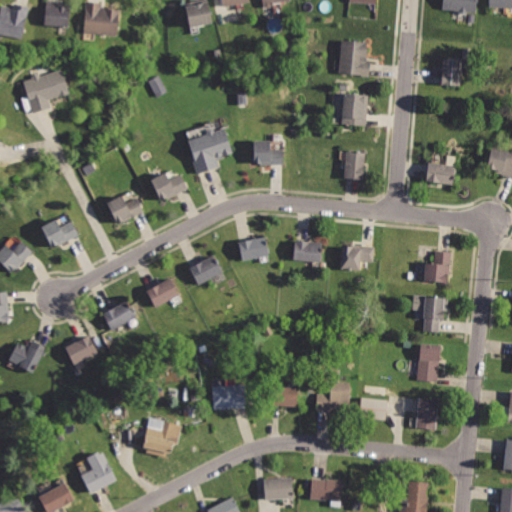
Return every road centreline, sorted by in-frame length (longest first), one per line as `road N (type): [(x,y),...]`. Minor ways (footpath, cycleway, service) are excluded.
road 1 (residential): [(493,225),(239,204),(58,297)]
road 2 (residential): [(131,511),(254,448),(285,442),(462,455)]
road 3 (residential): [(493,225),(457,511)]
road 4 (residential): [(391,213),(413,0)]
